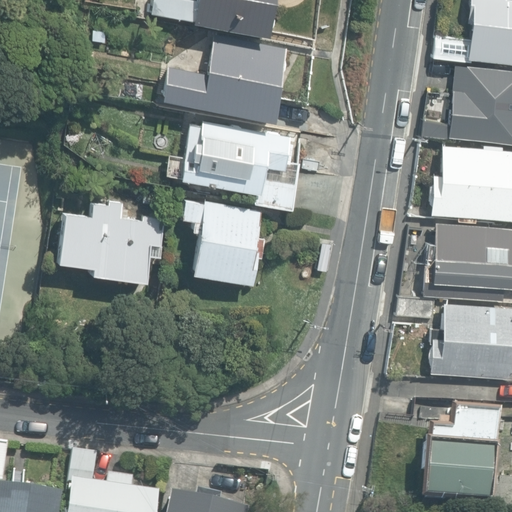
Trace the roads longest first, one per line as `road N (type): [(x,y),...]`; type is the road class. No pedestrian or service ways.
road 1 (tertiary): [(396,0),(347,341)]
road 2 (residential): [(0,408),(192,425)]
road 3 (tertiary): [(192,425),(283,394),(347,341)]
road 4 (residential): [(192,425),(331,434)]
